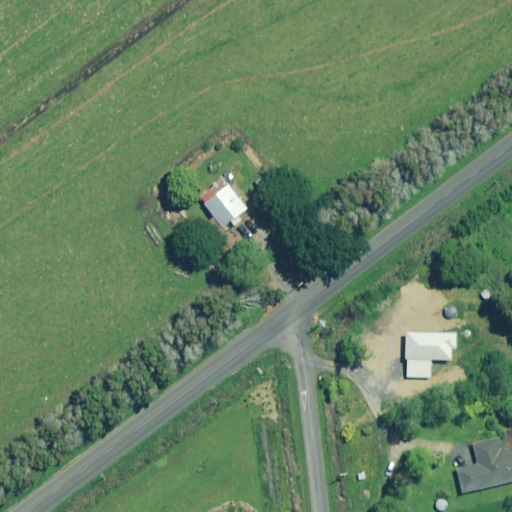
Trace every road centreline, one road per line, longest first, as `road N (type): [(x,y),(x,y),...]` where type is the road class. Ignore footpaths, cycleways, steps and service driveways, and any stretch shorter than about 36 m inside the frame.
road 1 (unclassified): [(286,317),(27,511)]
road 2 (unclassified): [(511,146),(286,317)]
road 3 (unclassified): [(286,317),(304,363),(321,511)]
